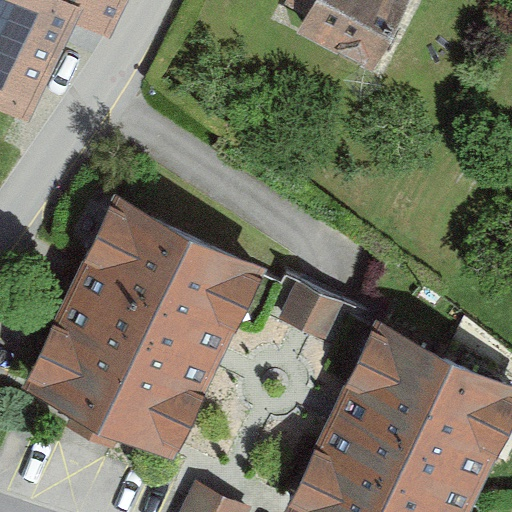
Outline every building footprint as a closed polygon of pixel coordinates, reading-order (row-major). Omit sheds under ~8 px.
[(0,0),(0,96),(29,109),(64,28),(105,45),(124,0),(0,0)] [(389,0),(304,0),(294,26),(366,56),(389,0)] [(269,273),(107,194),(12,388),(174,467),(269,273)] [(349,340),(366,303),(296,271),(279,309),(349,340)] [(462,511),(511,410),(511,385),(373,318),(281,506),(292,511),(462,511)] [(200,475),(181,511),(244,511),(253,496),(200,475)]
